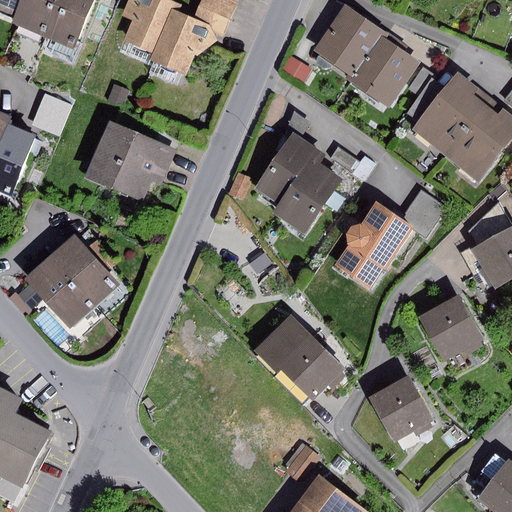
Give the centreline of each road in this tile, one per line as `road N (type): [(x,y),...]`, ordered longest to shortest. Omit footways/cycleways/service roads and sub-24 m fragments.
road 1 (residential): [(104,432),(288,0)]
road 2 (residential): [(104,432),(0,309)]
